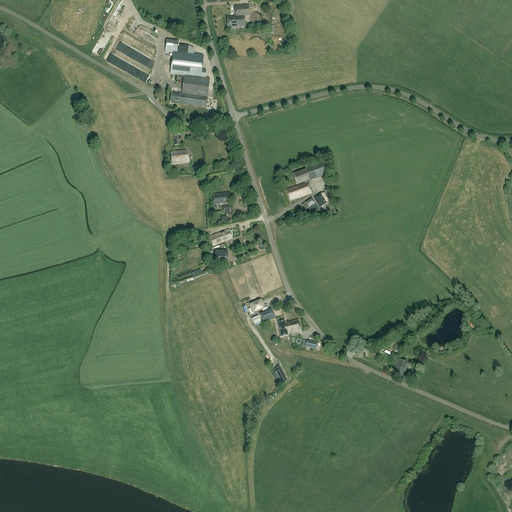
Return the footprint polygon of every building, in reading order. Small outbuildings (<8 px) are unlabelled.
[(227,28),(245,27),(244,16),(249,16),(249,8),(252,8),(252,2),(249,3),(249,5),(235,6),(235,16),(226,17),(227,28)] [(117,18),(123,5),(119,4),(113,16),(117,18)] [(128,30),(134,34),(137,30),(136,29),(138,25),(133,22),(128,30)] [(170,103),(206,108),(210,78),(205,78),(206,70),(202,70),(203,56),(187,54),(188,46),(178,45),(179,42),(167,40),(165,53),(172,54),(170,74),(184,75),(182,93),(171,92),(170,103)] [(186,151),(170,153),(171,164),(189,162),(186,151)] [(297,184),(310,179),(311,181),(330,174),(325,160),(306,167),(306,169),(293,173),(297,184)] [(291,201),(312,193),(308,182),(287,190),(291,201)] [(241,191),(242,196),(244,206),(251,205),(248,195),(247,190),(244,190),(243,185),(240,186),(241,191)] [(229,192),(212,194),(213,204),(217,204),(230,203),(229,192)] [(320,209),(329,203),(322,193),(314,199),(320,209)] [(315,203),(312,198),(301,206),(305,211),(309,208),(313,215),(320,210),(316,203),(315,203)] [(230,204),(222,205),(223,213),(231,212),(230,204)] [(213,246),(233,238),(229,229),(209,237),(213,246)] [(215,260),(227,260),(228,251),(216,251),(215,260)] [(265,307),(261,299),(248,305),(252,313),(265,307)] [(274,318),(270,309),(259,314),(263,323),(274,318)] [(289,329),(289,333),(299,331),(297,320),(288,322),(290,329),(289,329)] [(290,329),(288,322),(285,323),(284,322),(278,323),(281,336),(287,335),(287,334),(289,333),(289,329),(290,329)] [(315,349),(316,349),(317,343),(307,340),(306,347),(315,349)] [(380,352),(377,359),(386,362),(389,356),(380,352)] [(397,366),(394,371),(394,372),(403,376),(409,364),(399,360),(399,361),(397,361),(399,356),(392,354),(388,363),(395,366),(395,365),(397,366)] [(280,369),(273,373),(279,385),(287,381),(280,369)]
